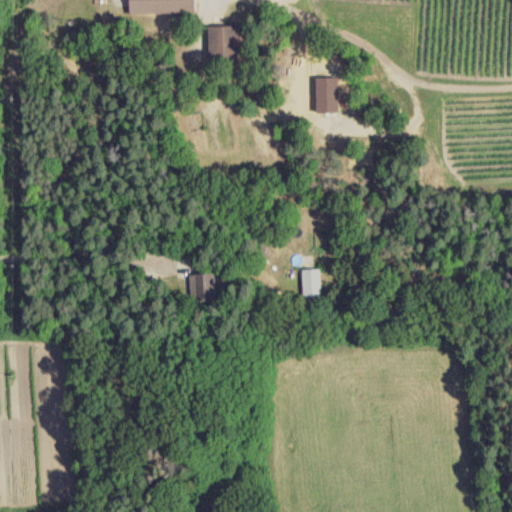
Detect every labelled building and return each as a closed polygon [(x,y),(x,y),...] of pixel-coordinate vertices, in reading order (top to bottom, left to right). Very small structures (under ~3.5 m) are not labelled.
[(133,0),(134,15),(199,13),(199,0),(133,0)] [(241,26),(212,26),(213,59),(242,59),(241,26)] [(319,113),(342,112),(341,78),(318,78),(319,113)] [(303,269),(304,295),(322,295),(322,269),(303,269)] [(222,274),(193,274),(194,301),(223,301),(222,274)]
